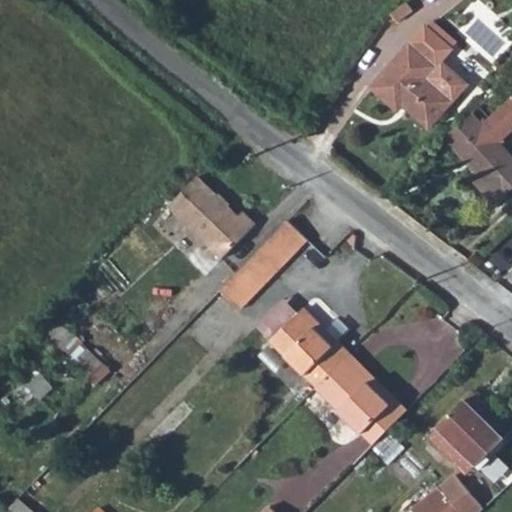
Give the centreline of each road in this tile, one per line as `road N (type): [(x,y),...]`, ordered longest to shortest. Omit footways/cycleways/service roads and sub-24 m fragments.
road 1 (residential): [(511,323),(101,0)]
road 2 (unknown): [(293,152),(391,29),(425,0)]
